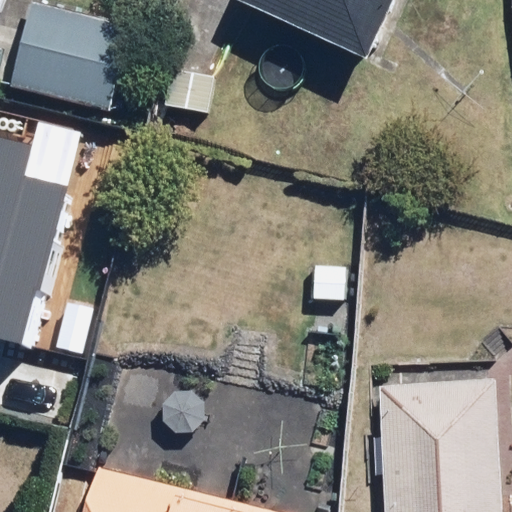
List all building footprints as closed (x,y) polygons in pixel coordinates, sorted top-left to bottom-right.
[(0,0),(0,11),(11,14),(14,0),(0,0)] [(246,0),(242,10),(376,70),(406,0),(246,0)] [(26,5),(17,102),(121,111),(130,14),(26,5)] [(0,345),(45,356),(85,195),(36,183),(44,153),(0,142),(0,345)] [(358,265),(308,261),(305,308),(355,311),(358,265)] [(505,511),(501,388),(381,386),(381,511),(505,511)] [(283,511),(92,466),(80,511),(283,511)]
